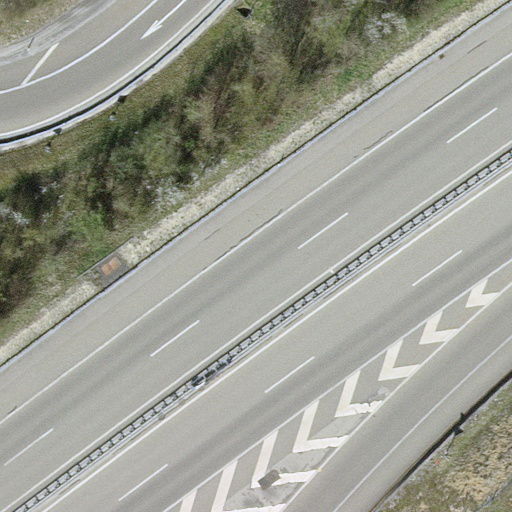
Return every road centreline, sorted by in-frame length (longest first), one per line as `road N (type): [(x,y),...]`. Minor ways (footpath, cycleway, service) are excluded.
road 1 (motorway): [(511,109),(334,227),(0,474)]
road 2 (motorway): [(111,511),(511,215)]
road 3 (motorway): [(313,511),(511,313)]
road 4 (motorway): [(187,0),(75,89),(0,117)]
